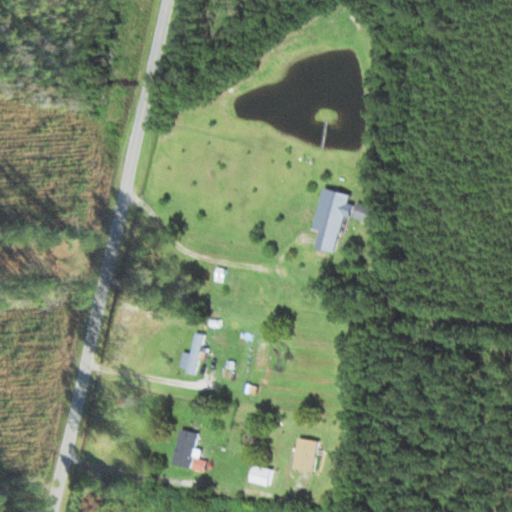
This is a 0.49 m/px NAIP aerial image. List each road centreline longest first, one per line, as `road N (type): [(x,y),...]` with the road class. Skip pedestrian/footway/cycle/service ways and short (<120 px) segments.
road 1 (tertiary): [(50,511),(169,0)]
road 2 (residential): [(57,489),(190,475),(332,434),(471,362)]
